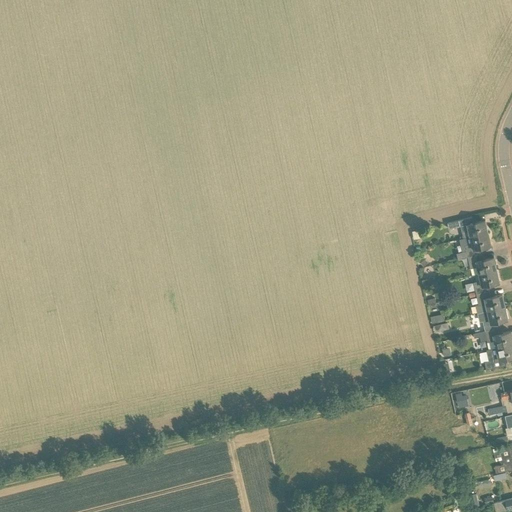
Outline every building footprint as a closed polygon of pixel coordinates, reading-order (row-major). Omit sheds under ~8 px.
[(471,237),(488,233),(486,220),(473,223),(472,217),(448,223),(449,229),(461,226),(462,232),(470,230),(471,237)] [(468,257),(481,254),(479,248),(491,245),(488,233),(471,237),(473,244),(466,245),(467,251),(457,253),(458,259),(468,257)] [(473,275),(480,274),(497,270),(494,257),(482,260),(481,254),(468,257),(473,275)] [(424,257),(419,261),(424,267),(429,263),(424,257)] [(477,294),(489,291),(488,285),(500,282),(497,270),(480,274),(481,281),(474,282),(477,294)] [(487,304),(488,311),(506,307),(503,294),(491,297),(489,291),(477,294),(480,306),(487,304)] [(483,319),(485,331),(498,328),(497,322),(509,319),(506,307),(488,311),(490,318),(483,319)] [(444,314),(431,317),(432,323),(445,320),(444,314)] [(495,341),(497,348),(511,344),(511,333),(511,331),(499,334),(498,328),(485,331),(488,343),(495,341)] [(511,344),(497,348),(499,355),(488,357),(489,361),(485,362),(486,370),(507,365),(505,359),(511,357),(511,344)] [(449,362),(440,364),(443,379),(452,377),(449,362)] [(503,399),(511,397),(511,390),(511,391),(501,393),(503,399)] [(462,393),(456,394),(459,408),(469,406),(467,395),(462,396),(462,393)] [(507,405),(489,408),(491,415),(508,411),(507,405)] [(507,437),(496,439),(498,445),(508,443),(507,437)] [(511,445),(491,450),(495,463),(503,461),(505,471),(511,469),(511,445)] [(506,472),(493,475),(495,481),(507,478),(506,472)] [(501,511),(511,509),(511,497),(493,502),(495,511),(501,511)]
